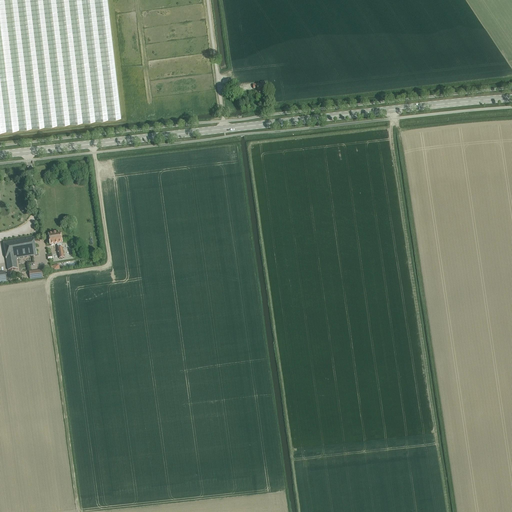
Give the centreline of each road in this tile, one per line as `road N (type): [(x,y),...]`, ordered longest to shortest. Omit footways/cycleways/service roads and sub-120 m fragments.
road 1 (track): [(77,511),(47,277),(106,265),(92,143)]
road 2 (primary): [(511,97),(222,129)]
road 3 (primary): [(222,129),(0,154)]
road 4 (unclassified): [(222,129),(207,0)]
